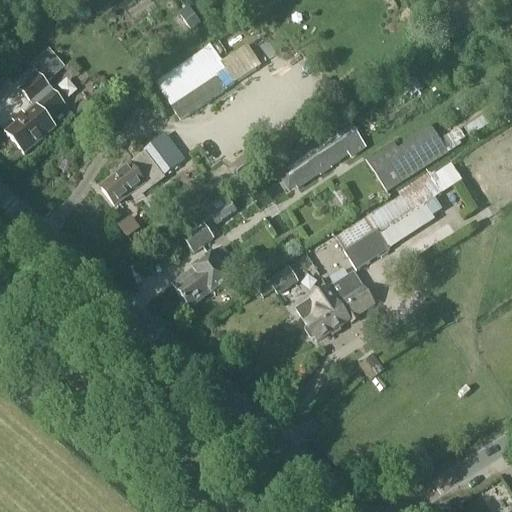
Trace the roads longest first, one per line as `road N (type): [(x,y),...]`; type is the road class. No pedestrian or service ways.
road 1 (tertiary): [(360,511),(0,203)]
road 2 (unknown): [(231,511),(0,306)]
road 3 (tertiary): [(404,511),(511,440)]
